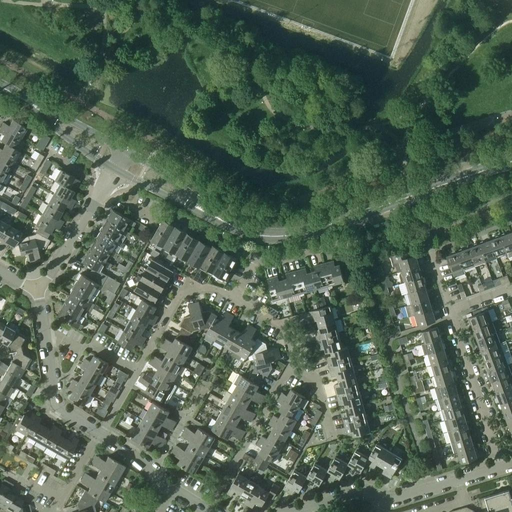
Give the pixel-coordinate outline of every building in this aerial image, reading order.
[(3,123),(1,127),(21,138),(27,128),(12,120),(9,126),(3,123)] [(0,141),(5,143),(15,149),(21,138),(1,127),(0,128),(0,132),(4,135),(0,141)] [(35,146),(42,150),(49,138),(42,134),(35,146)] [(0,148),(0,154),(14,162),(20,151),(15,149),(5,143),(2,150),(0,148)] [(0,168),(8,173),(14,162),(0,154),(0,168)] [(35,161),(40,163),(44,156),(39,154),(35,161)] [(36,170),(40,163),(35,161),(31,167),(36,170)] [(39,172),(44,174),(48,167),(43,165),(39,172)] [(59,183),(69,189),(72,183),(77,186),(80,181),(60,169),(54,180),(59,183)] [(40,181),(44,174),(39,172),(35,179),(40,181)] [(27,175),(23,181),(28,184),(32,177),(27,175)] [(24,191),(28,184),(23,181),(19,188),(24,191)] [(59,183),(53,193),(73,204),(75,200),(70,198),(74,191),(69,189),(59,183)] [(53,193),(47,204),(62,212),(65,206),(70,209),(73,204),(53,193)] [(15,195),(11,202),(15,205),(20,198),(15,195)] [(24,209),(28,202),(23,199),(20,206),(24,209)] [(0,206),(6,211),(9,206),(0,200),(0,206)] [(47,204),(42,214),(61,225),(63,221),(58,219),(62,212),(47,204)] [(16,210),(9,206),(6,211),(13,214),(16,210)] [(110,218),(108,221),(123,230),(127,224),(133,227),(136,223),(112,210),(109,216),(110,218)] [(22,213),(19,212),(17,216),(24,220),(26,216),(22,213)] [(35,225),(39,227),(50,233),(54,227),(58,229),(61,225),(42,214),(35,225)] [(104,229),(102,232),(117,240),(121,234),(127,238),(129,234),(123,230),(108,221),(106,220),(103,226),(104,229)] [(153,241),(163,247),(175,227),(163,220),(149,243),(151,245),(153,241)] [(0,246),(11,227),(0,221),(0,246)] [(7,244),(13,247),(19,237),(22,233),(11,227),(0,246),(4,249),(7,244)] [(35,234),(28,236),(35,263),(40,261),(37,250),(45,248),(49,240),(47,239),(50,233),(39,227),(35,234)] [(171,256),(173,258),(187,234),(175,227),(163,247),(173,253),(171,256)] [(98,240),(96,242),(112,251),(115,244),(122,248),(124,244),(117,240),(102,232),(100,230),(97,237),(98,240)] [(511,235),(511,233),(500,237),(507,254),(508,258),(511,255),(511,235)] [(199,241),(187,234),(173,258),(175,259),(177,256),(187,261),(199,241)] [(13,247),(11,250),(12,253),(17,256),(20,255),(26,254),(30,264),(35,263),(28,236),(21,238),(19,237),(13,247)] [(500,237),(489,241),(496,258),(507,254),(500,237)] [(92,250),(90,252),(106,261),(109,255),(116,258),(118,254),(112,251),(96,242),(94,241),(91,247),(92,250)] [(195,270),(197,271),(211,248),(210,248),(211,247),(199,241),(187,261),(197,267),(195,270)] [(485,262),(496,258),(489,241),(479,244),(485,262)] [(475,266),(485,262),(479,244),(468,248),(475,266)] [(203,267),(213,273),(224,252),(212,245),(211,247),(210,248),(211,248),(197,271),(199,273),(203,267)] [(464,270),(475,266),(468,248),(457,252),(464,270)] [(86,260),(84,263),(94,269),(91,274),(117,288),(120,283),(107,276),(100,272),(103,265),(110,269),(112,265),(106,261),(90,252),(88,251),(85,257),(86,260)] [(397,273),(401,272),(419,266),(415,255),(409,256),(408,251),(390,256),(393,266),(395,265),(397,273)] [(224,252),(213,273),(225,280),(237,259),(224,252)] [(464,270),(457,252),(446,256),(454,277),(465,273),(464,270)] [(151,261),(146,269),(168,282),(171,277),(169,276),(172,271),(149,257),(148,259),(151,261)] [(119,263),(116,267),(126,273),(131,266),(133,263),(129,260),(125,267),(119,263)] [(323,264),(330,288),(332,288),(331,285),(343,281),(339,264),(334,266),(333,261),(323,264)] [(346,264),(347,267),(349,276),(355,274),(352,263),(346,264)] [(315,271),(310,272),(315,289),(327,286),(328,289),(330,288),(323,264),(313,266),(315,271)] [(401,272),(401,273),(400,273),(399,275),(401,281),(403,282),(404,282),(422,277),(419,266),(401,272)] [(138,276),(137,278),(161,291),(163,286),(165,287),(168,282),(146,269),(141,278),(138,276)] [(305,269),(295,271),(302,296),(304,295),(303,293),(315,289),(310,272),(306,273),(305,269)] [(286,279),(282,280),(287,297),(299,294),(300,296),(302,296),(295,271),(285,274),(286,279)] [(78,283),(77,286),(93,295),(97,288),(103,292),(103,291),(108,290),(114,294),(117,288),(91,274),(89,278),(81,274),(78,280),(78,283)] [(275,300),(287,297),(282,280),(278,281),(277,276),(267,279),(273,299),(269,300),(270,304),(274,304),(276,303),(275,300)] [(404,282),(407,293),(425,288),(422,277),(404,282)] [(485,283),(481,285),(484,290),(494,287),(491,277),(484,279),(485,283)] [(161,291),(137,278),(136,280),(139,282),(134,290),(156,303),(159,298),(158,296),(161,291)] [(73,289),(69,295),(93,308),(95,304),(89,301),(93,295),(77,286),(75,288),(73,289)] [(123,288),(119,295),(123,298),(128,291),(123,288)] [(407,293),(411,304),(429,299),(425,288),(407,293)] [(66,304),(65,306),(81,315),(85,309),(90,312),(93,308),(69,295),(65,301),(66,304)] [(141,299),(135,309),(155,320),(158,316),(152,313),(156,308),(141,299)] [(414,315),(432,310),(429,299),(411,304),(405,306),(408,317),(414,315)] [(115,302),(111,309),(115,312),(120,305),(115,302)] [(207,328),(209,329),(215,319),(217,316),(208,311),(201,313),(198,303),(193,304),(200,330),(207,328)] [(181,328),(178,333),(189,339),(193,332),(200,330),(193,304),(187,306),(190,316),(183,318),(178,326),(181,328)] [(317,320),(318,325),(334,320),(331,308),(334,308),(334,305),(309,312),(312,321),(317,320)] [(61,310),(57,316),(78,328),(80,330),(83,325),(77,322),(81,315),(65,306),(63,309),(61,310)] [(24,311),(17,307),(14,311),(21,315),(24,311)] [(115,312),(111,309),(107,316),(112,318),(115,312)] [(135,309),(129,320),(144,328),(148,322),(152,325),(155,320),(135,309)] [(432,310),(414,315),(417,327),(435,321),(432,310)] [(488,310),(484,312),(469,317),(473,328),(492,321),(488,310)] [(205,335),(214,341),(229,315),(225,313),(220,322),(215,319),(209,329),(205,335)] [(229,315),(214,341),(223,346),(233,329),(228,327),(233,317),(229,315)] [(129,320),(124,330),(143,341),(146,337),(141,334),(144,328),(129,320)] [(314,330),(317,340),(341,333),(341,331),(338,332),(334,320),(318,325),(319,329),(314,330)] [(473,328),(477,339),(496,332),(492,321),(473,328)] [(102,323),(99,330),(104,333),(108,326),(102,323)] [(228,348),(232,351),(230,355),(234,358),(252,328),(248,325),(242,335),(237,332),(228,348)] [(0,345),(2,343),(7,346),(15,331),(5,326),(0,335),(0,345)] [(421,331),(425,343),(440,338),(437,327),(421,331)] [(11,349),(12,352),(27,348),(24,338),(25,337),(18,333),(19,331),(19,330),(17,328),(15,331),(7,346),(11,349)] [(246,359),(249,353),(255,342),(251,339),(256,330),(252,328),(234,358),(239,360),(241,356),(246,359)] [(143,341),(124,330),(117,341),(132,349),(136,343),(141,346),(143,341)] [(477,339),(481,350),(500,343),(496,332),(477,339)] [(186,344),(189,339),(178,333),(172,343),(163,338),(160,342),(187,357),(192,348),(186,344)] [(342,348),(339,337),(342,336),(341,333),(317,340),(319,350),(324,348),(325,353),(330,352),(330,351),(342,348)] [(428,354),(444,349),(440,338),(425,343),(421,344),(424,355),(428,354)] [(251,354),(253,361),(279,354),(278,349),(267,351),(266,345),(257,340),(255,342),(249,353),(251,354)] [(500,343),(481,350),(484,361),(504,354),(510,351),(506,341),(500,343)] [(168,351),(165,356),(182,366),(187,357),(160,342),(158,346),(168,351)] [(326,357),(329,367),(353,360),(353,358),(351,359),(347,347),(342,348),(330,351),(330,352),(331,355),(326,357)] [(13,357),(10,361),(25,369),(31,359),(29,358),(27,348),(12,352),(13,357)] [(444,349),(428,354),(431,365),(447,360),(444,349)] [(255,368),(251,375),(262,381),(265,376),(268,378),(272,370),(271,362),(281,359),(279,354),(253,361),(255,368)] [(508,364),(504,354),(484,361),(488,371),(508,364)] [(85,358),(82,363),(102,374),(108,363),(94,355),(90,361),(85,358)] [(153,355),(150,359),(176,375),(182,366),(165,356),(162,361),(153,355)] [(157,369),(155,374),(171,383),(172,383),(176,375),(150,359),(148,363),(157,369)] [(337,375),(338,380),(355,375),(351,363),(354,362),(353,360),(329,367),(332,377),(337,375)] [(447,360),(431,365),(435,376),(450,371),(447,360)] [(0,361),(0,367),(19,379),(25,369),(10,361),(8,366),(0,361)] [(85,370),(82,376),(96,385),(102,374),(82,363),(80,367),(85,370)] [(488,371),(492,382),(511,375),(508,364),(488,371)] [(0,373),(2,375),(0,379),(14,388),(19,379),(0,367),(0,373)] [(435,376),(438,387),(454,382),(450,371),(435,376)] [(143,373),(140,377),(169,394),(174,384),(172,383),(171,383),(155,374),(152,378),(143,373)] [(237,385),(236,385),(263,401),(265,397),(256,391),(262,381),(251,375),(248,380),(242,376),(238,374),(233,383),(237,385)] [(334,385),(336,395),(361,389),(360,387),(358,387),(355,375),(338,380),(339,384),(334,385)] [(492,382),(496,393),(511,386),(511,376),(511,375),(492,382)] [(73,379),(70,384),(90,395),(96,385),(82,376),(78,382),(73,379)] [(119,376),(116,382),(121,385),(124,379),(119,376)] [(144,391),(161,401),(164,403),(169,394),(140,377),(138,381),(147,386),(144,391)] [(0,392),(8,397),(14,388),(0,379),(0,392)] [(457,393),(454,382),(438,387),(434,388),(437,399),(457,393)] [(69,398),(77,402),(76,404),(82,407),(83,406),(90,395),(70,384),(68,388),(73,391),(69,398)] [(236,385),(231,394),(248,404),(251,399),(261,405),(263,401),(236,385)] [(511,386),(496,393),(500,403),(511,399),(511,386)] [(280,397),(299,408),(305,398),(291,389),(288,395),(282,392),(280,397)] [(344,404),(345,408),(362,403),(359,391),(362,391),(361,389),(336,395),(339,405),(344,404)] [(0,405),(3,407),(8,397),(0,392),(0,405)] [(457,393),(437,399),(441,410),(445,408),(460,404),(457,393)] [(231,394),(226,403),(253,419),(255,414),(246,409),(248,404),(231,394)] [(280,397),(277,401),(283,404),(279,411),(282,413),(282,412),(296,420),(303,410),(299,408),(280,397)] [(511,411),(511,399),(500,403),(504,414),(511,411)] [(147,411),(173,426),(176,422),(166,416),(169,412),(152,402),(147,411)] [(226,403),(221,412),(238,422),(241,417),(250,423),(253,419),(226,403)] [(341,413),(344,423),(368,417),(368,414),(365,415),(362,403),(345,408),(346,412),(341,413)] [(445,408),(441,410),(444,420),(464,414),(460,404),(445,408)] [(313,416),(318,418),(322,412),(317,410),(313,416)] [(147,411),(142,420),(158,430),(161,425),(171,431),(173,426),(147,411)] [(221,412),(216,421),(242,436),(245,432),(235,426),(238,422),(221,412)] [(274,415),(271,420),(290,431),(296,420),(282,412),(282,413),(279,418),(274,415)] [(6,427),(10,429),(9,430),(14,432),(15,430),(25,435),(36,416),(32,414),(29,419),(23,415),(22,417),(18,415),(12,425),(8,423),(6,427)] [(467,425),(464,414),(444,420),(447,431),(467,425)] [(36,416),(25,435),(29,438),(26,443),(32,446),(35,441),(35,442),(44,427),(37,424),(40,419),(36,416)] [(314,426),(318,418),(313,416),(309,423),(314,426)] [(368,417),(344,423),(347,433),(352,432),(353,436),(370,431),(367,419),(369,419),(368,417)] [(142,420),(136,428),(163,444),(166,440),(156,434),(158,430),(142,420)] [(274,427),(270,433),(284,441),(290,431),(271,420),(268,424),(274,427)] [(242,436),(216,421),(211,430),(228,440),(231,435),(240,440),(242,436)] [(35,442),(46,447),(57,428),(53,425),(49,431),(44,427),(35,442)] [(447,431),(451,442),(470,436),(467,425),(447,431)] [(186,427),(183,432),(209,447),(215,438),(198,428),(195,433),(186,427)] [(46,447),(56,453),(64,439),(58,436),(61,430),(57,428),(46,447)] [(163,444),(136,428),(131,437),(148,447),(151,442),(161,448),(163,444)] [(301,437),(306,440),(310,433),(305,430),(301,437)] [(190,442),(188,446),(204,456),(209,447),(183,432),(180,436),(190,442)] [(262,436),(259,441),(278,452),(284,441),(270,433),(267,439),(262,436)] [(474,447),(470,436),(451,442),(454,453),(458,452),(474,447)] [(64,439),(56,453),(67,460),(78,440),(73,437),(70,443),(64,439)] [(302,446),(306,440),(301,437),(298,444),(302,446)] [(255,459),(261,462),(267,466),(270,461),(272,462),(278,452),(259,441),(257,445),(262,448),(255,459)] [(376,464),(380,466),(389,451),(379,445),(380,442),(378,441),(368,457),(365,463),(373,468),(376,464)] [(14,447),(7,443),(4,447),(11,451),(14,447)] [(199,465),(204,456),(188,446),(185,451),(175,445),(173,449),(199,465)] [(458,452),(461,463),(477,459),(474,447),(458,452)] [(359,473),(365,463),(368,457),(358,451),(359,449),(357,448),(348,463),(344,470),(353,475),(355,470),(359,473)] [(199,465),(173,449),(170,454),(180,459),(177,464),(194,474),(199,465)] [(25,459),(28,454),(21,450),(18,455),(25,459)] [(294,451),(290,458),(294,461),(298,454),(294,451)] [(389,451),(380,466),(384,468),(381,473),(390,478),(403,456),(401,455),(400,457),(389,451)] [(339,479),(344,470),(348,463),(338,457),(339,455),(337,453),(327,470),(328,470),(324,476),(333,481),(335,476),(339,479)] [(28,454),(25,459),(32,463),(35,458),(28,454)] [(95,456),(93,460),(119,475),(124,466),(107,457),(105,461),(95,456)] [(261,462),(255,459),(252,464),(258,468),(261,462)] [(100,470),(97,474),(114,484),(119,475),(93,460),(90,464),(100,470)] [(316,460),(307,477),(304,482),(312,487),(315,483),(319,486),(324,476),(328,470),(327,470),(317,464),(318,461),(316,460)] [(267,466),(261,462),(258,468),(264,471),(267,466)] [(46,471),(48,467),(42,463),(39,467),(46,471)] [(48,467),(46,471),(53,475),(55,471),(48,467)] [(307,477),(296,470),(298,468),(295,467),(283,489),(292,494),(295,489),(299,491),(304,482),(307,477)] [(234,491),(240,494),(249,479),(238,473),(227,493),(231,496),(234,491)] [(85,474),(83,478),(109,493),(114,484),(97,474),(95,479),(85,474)] [(90,487),(87,492),(97,498),(104,502),(109,493),(83,478),(81,482),(90,487)] [(0,495),(8,482),(3,479),(0,484),(0,495)] [(243,502),(248,505),(259,485),(249,479),(240,494),(246,497),(243,502)] [(0,495),(0,507),(4,510),(12,495),(8,493),(13,485),(8,482),(0,495)] [(259,485),(248,505),(252,508),(255,503),(261,506),(267,496),(272,499),(279,487),(273,484),(269,491),(259,485)] [(511,511),(511,500),(509,489),(478,499),(482,511),(474,511),(469,511),(462,508),(449,511),(511,511)] [(95,511),(93,506),(97,498),(87,492),(85,490),(76,505),(78,511),(76,511),(95,511)] [(12,495),(4,510),(7,511),(10,511),(22,502),(22,501),(12,495)] [(146,499),(140,509),(144,511),(148,511),(154,503),(146,499)] [(10,511),(25,511),(30,511),(28,505),(23,506),(22,502),(10,511)]
